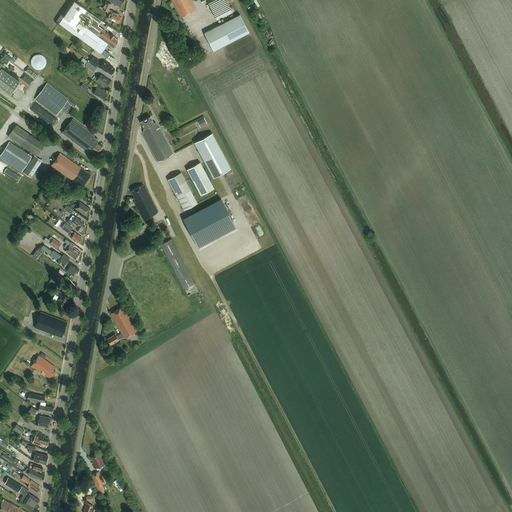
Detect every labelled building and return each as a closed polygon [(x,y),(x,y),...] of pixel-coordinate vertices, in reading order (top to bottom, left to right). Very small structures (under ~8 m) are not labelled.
[(171,0),(181,17),(195,10),(189,0),(171,0)] [(225,0),(206,0),(217,20),(232,13),(225,0)] [(100,27),(97,25),(98,25),(101,20),(74,1),(64,15),(61,13),(56,21),(59,23),(58,24),(75,36),(75,35),(106,58),(108,55),(102,51),(109,41),(115,45),(115,44),(116,44),(117,43),(117,42),(117,41),(113,38),(114,36),(111,34),(110,36),(105,32),(105,31),(100,27)] [(110,10),(109,9),(111,4),(106,1),(102,9),(108,12),(108,11),(109,12),(108,13),(109,14),(107,17),(118,22),(121,17),(118,16),(119,14),(110,10)] [(240,14),(204,33),(214,51),(249,32),(240,14)] [(66,55),(70,49),(66,47),(62,52),(66,55)] [(32,66),(33,67),(33,68),(34,69),(36,69),(38,70),(40,70),(42,69),(44,68),(45,67),(46,65),(46,63),(46,61),(46,60),(45,58),(44,57),(43,56),(42,55),(40,55),(38,54),(36,55),(35,55),(33,56),(32,58),(31,59),(31,61),(31,63),(31,64),(32,66)] [(111,65),(104,60),(102,63),(99,62),(100,61),(92,56),(89,61),(99,68),(100,67),(106,72),(107,71),(111,74),(115,69),(110,66),(111,65)] [(97,68),(88,61),(85,65),(94,72),(97,68)] [(0,88),(10,96),(20,83),(1,69),(0,70),(0,88)] [(97,81),(106,87),(110,81),(101,74),(98,78),(96,77),(94,80),(96,82),(97,81)] [(47,84),(35,99),(56,115),(61,108),(69,114),(76,106),(68,100),(47,84)] [(105,99),(107,94),(103,92),(103,90),(96,87),(93,93),(105,99)] [(158,162),(173,154),(159,128),(158,128),(155,122),(154,123),(150,116),(140,121),(144,129),(143,131),(142,132),(158,162)] [(97,154),(102,146),(97,143),(98,141),(94,138),(95,137),(90,133),(90,132),(72,119),(62,133),(89,153),(91,150),(97,154)] [(31,157),(19,149),(9,142),(0,155),(0,157),(22,172),(28,163),(29,164),(23,172),(31,178),(42,161),(37,157),(45,145),(15,125),(6,137),(34,156),(31,160),(30,159),(31,157)] [(231,168),(212,133),(194,143),(213,178),(231,168)] [(51,165),(72,180),(82,187),(90,175),(59,153),(51,165)] [(200,162),(187,169),(201,195),(214,188),(200,162)] [(181,172),(168,179),(184,210),(197,203),(181,172)] [(143,220),(158,212),(143,184),(131,191),(134,197),(133,198),(135,202),(134,202),(143,220)] [(221,199),(183,219),(195,242),(233,222),(221,199)] [(75,208),(84,215),(89,208),(79,201),(75,208)] [(67,222),(79,231),(82,228),(85,225),(81,222),(81,221),(76,217),(73,221),(69,219),(67,222)] [(70,238),(78,243),(82,237),(75,232),(74,233),(72,231),(71,230),(72,228),(65,223),(61,228),(70,234),(69,234),(72,236),(70,238)] [(57,248),(61,244),(53,238),(49,243),(57,248)] [(171,239),(161,244),(184,289),(194,283),(171,239)] [(70,244),(69,245),(65,251),(75,259),(80,252),(74,248),(75,247),(70,244)] [(57,259),(60,255),(53,249),(50,254),(57,259)] [(65,270),(74,276),(76,272),(79,269),(68,261),(69,258),(63,254),(57,262),(59,264),(61,262),(64,265),(63,267),(66,269),(65,270)] [(68,297),(60,293),(56,302),(64,306),(68,297)] [(124,338),(137,331),(122,307),(110,313),(121,333),(116,336),(115,334),(107,339),(110,344),(118,340),(118,339),(123,336),(124,338)] [(61,338),(67,322),(41,312),(35,328),(61,338)] [(53,370),(55,367),(39,355),(31,366),(33,368),(34,367),(41,372),(41,373),(43,375),(44,375),(49,378),(55,371),(53,370)] [(28,393),(27,399),(44,402),(45,396),(28,393)] [(52,413),(53,408),(45,406),(46,403),(40,402),(38,411),(52,413)] [(33,415),(36,411),(31,407),(28,412),(33,415)] [(37,426),(48,428),(50,418),(40,416),(37,426)] [(25,430),(17,424),(13,429),(21,435),(25,430)] [(41,445),(46,447),(48,442),(43,440),(43,439),(35,436),(32,443),(40,446),(41,445)] [(12,464),(14,460),(4,453),(2,456),(12,464)] [(33,461),(46,464),(48,456),(35,453),(33,461)] [(98,456),(97,454),(91,457),(96,468),(104,464),(100,455),(98,456)] [(42,469),(43,468),(38,466),(38,465),(34,464),(34,465),(29,463),(28,467),(41,472),(41,471),(42,471),(43,469),(42,469)] [(31,476),(32,477),(35,478),(36,477),(40,479),(42,475),(37,473),(38,472),(30,469),(28,474),(32,475),(31,476)] [(97,487),(104,484),(98,472),(91,476),(97,487)] [(39,487),(39,486),(32,481),(31,482),(29,480),(29,479),(26,477),(26,478),(23,476),(21,480),(26,484),(27,482),(29,484),(28,485),(37,492),(40,488),(39,487)] [(28,490),(22,486),(8,477),(4,484),(18,492),(19,491),(23,494),(20,500),(34,509),(39,500),(29,493),(28,490)] [(26,511),(3,499),(0,504),(0,503),(0,511),(26,511)]
